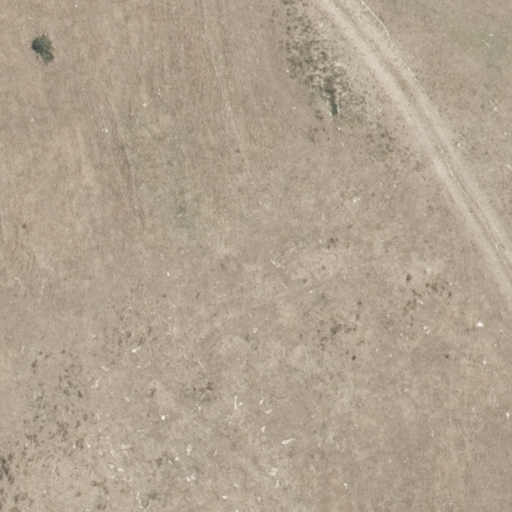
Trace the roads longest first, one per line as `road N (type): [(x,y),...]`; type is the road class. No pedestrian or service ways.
road 1 (unknown): [(183,0),(442,258),(511,412)]
road 2 (unknown): [(407,223),(0,420)]
